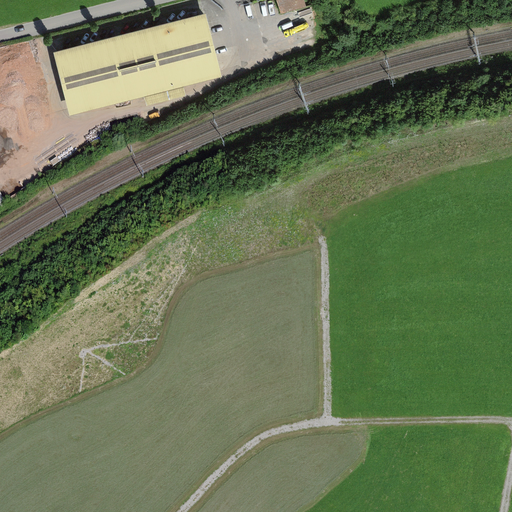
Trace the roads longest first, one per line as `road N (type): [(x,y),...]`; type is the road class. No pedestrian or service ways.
road 1 (track): [(245,399),(306,421),(511,426)]
road 2 (tertiary): [(137,0),(0,37)]
